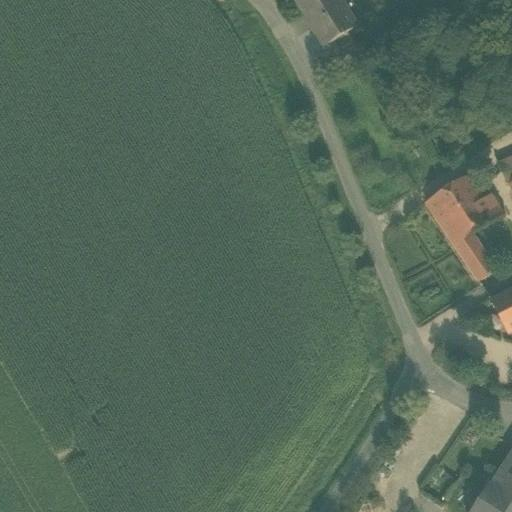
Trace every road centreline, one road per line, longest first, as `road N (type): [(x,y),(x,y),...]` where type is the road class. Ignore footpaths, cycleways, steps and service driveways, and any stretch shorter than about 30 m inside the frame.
road 1 (unclassified): [(254,0),(301,71),(423,367)]
road 2 (residential): [(423,367),(323,511)]
